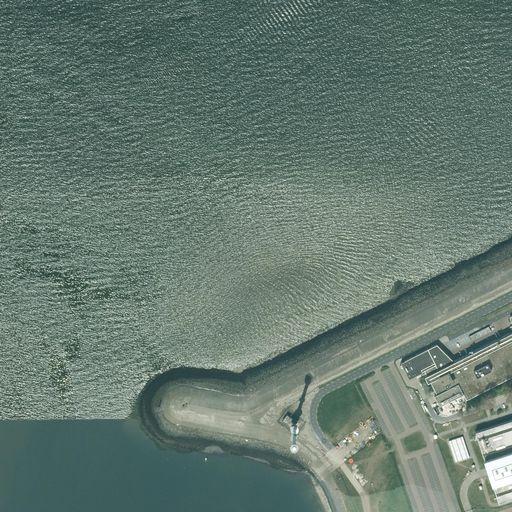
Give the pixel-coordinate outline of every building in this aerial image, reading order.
[(511,315),(510,316),(511,323),(511,334),(510,335),(509,333),(454,361),(439,346),(437,343),(401,362),(409,378),(423,371),(422,371),(425,370),(437,393),(435,395),(440,405),(463,393),(466,399),(505,379),(511,375),(511,315)] [(496,328),(494,324),(474,333),(476,338),(496,328)] [(282,421),(289,425),(290,423),(291,423),(291,424),(290,425),(291,426),(291,427),(292,428),(293,429),(294,429),(295,428),(296,428),(297,428),(297,427),(297,426),(298,425),(298,424),(297,424),(297,423),(296,422),(297,421),(293,418),(293,419),(287,414),(282,421)] [(511,418),(475,431),(497,497),(499,502),(511,497),(511,418)] [(449,441),(456,462),(469,457),(462,436),(449,441)]
